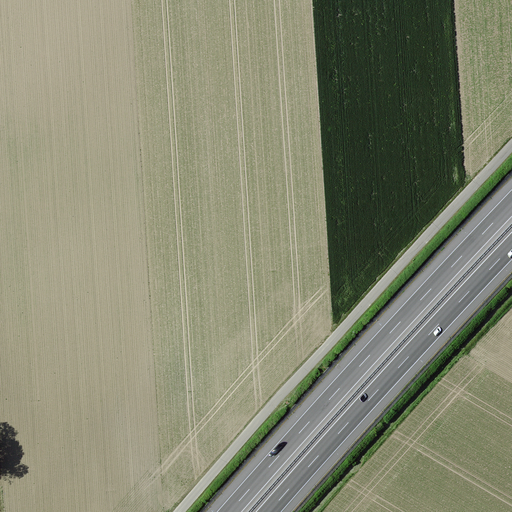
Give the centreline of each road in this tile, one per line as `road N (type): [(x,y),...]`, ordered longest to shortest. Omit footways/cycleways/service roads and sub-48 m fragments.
road 1 (track): [(179,511),(511,145)]
road 2 (motorway): [(511,203),(229,511)]
road 3 (motorway): [(268,511),(511,245)]
